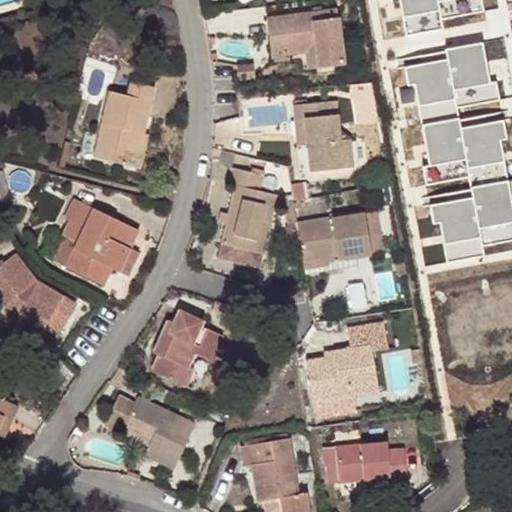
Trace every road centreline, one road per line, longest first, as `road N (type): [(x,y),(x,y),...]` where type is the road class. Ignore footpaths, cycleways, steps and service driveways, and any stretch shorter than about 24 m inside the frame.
road 1 (residential): [(46,485),(48,445),(159,269),(182,209),(195,135),(183,0)]
road 2 (unknown): [(430,0),(481,297)]
road 3 (unknown): [(159,269),(310,318)]
